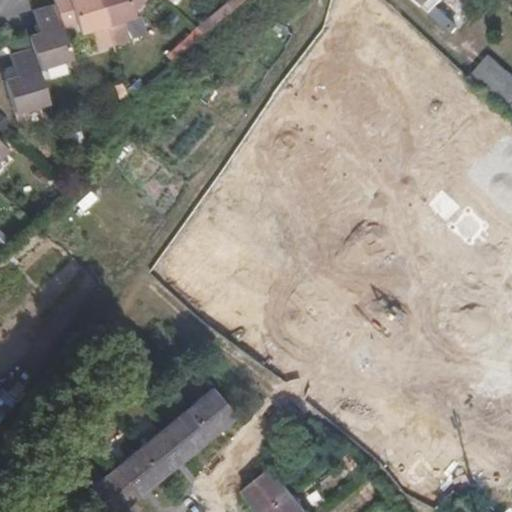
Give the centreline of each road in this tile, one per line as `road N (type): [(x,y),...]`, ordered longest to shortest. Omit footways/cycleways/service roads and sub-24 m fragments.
road 1 (unknown): [(511,297),(455,232),(416,239),(282,384),(210,503)]
road 2 (unknown): [(440,511),(282,384)]
